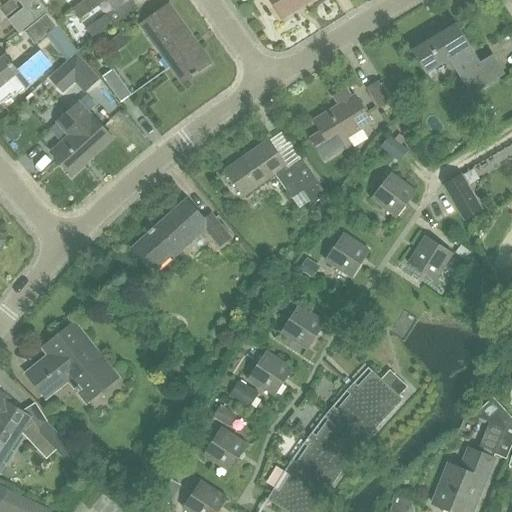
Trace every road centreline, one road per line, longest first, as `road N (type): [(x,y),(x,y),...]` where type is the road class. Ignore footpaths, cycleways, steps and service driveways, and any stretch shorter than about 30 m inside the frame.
road 1 (residential): [(267,82),(185,139),(66,245)]
road 2 (residential): [(399,0),(267,82)]
